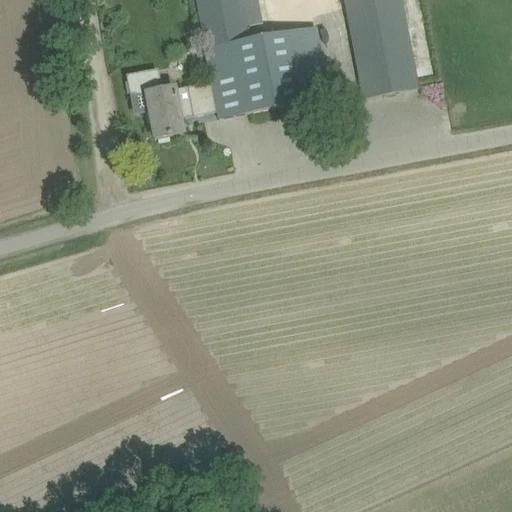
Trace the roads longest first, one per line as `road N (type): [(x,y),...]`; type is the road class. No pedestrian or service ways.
road 1 (unclassified): [(0,249),(231,186),(511,134)]
road 2 (track): [(112,215),(86,0)]
